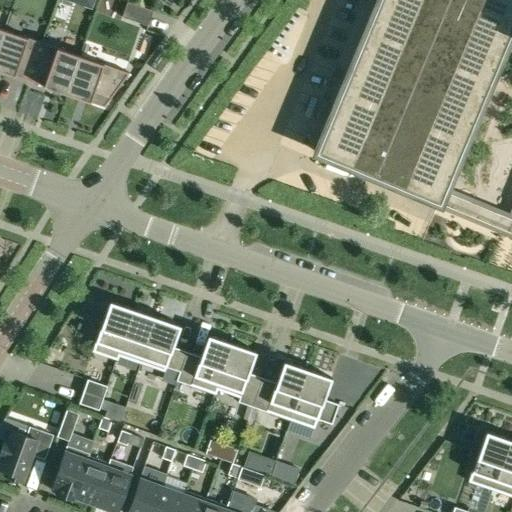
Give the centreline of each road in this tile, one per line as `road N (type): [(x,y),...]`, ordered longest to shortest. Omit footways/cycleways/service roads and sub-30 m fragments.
road 1 (unclassified): [(450,332),(91,206)]
road 2 (tertiary): [(235,0),(91,206)]
road 3 (residential): [(313,511),(450,332)]
road 4 (residential): [(91,206),(0,345)]
